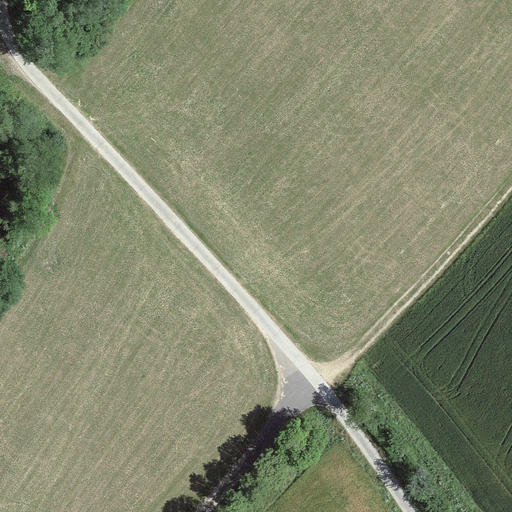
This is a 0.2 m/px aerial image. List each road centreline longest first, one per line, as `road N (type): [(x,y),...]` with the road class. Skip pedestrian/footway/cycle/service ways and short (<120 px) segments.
road 1 (unclassified): [(7,0),(9,25),(30,64),(197,242),(279,341),(305,391),(331,402),(352,427),(409,511)]
road 2 (track): [(511,189),(460,250),(305,391),(206,511)]
